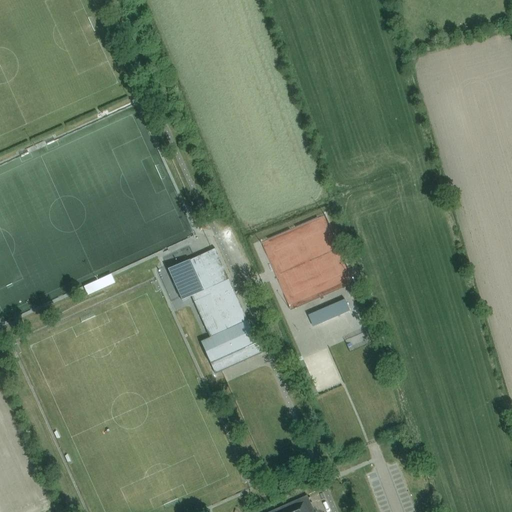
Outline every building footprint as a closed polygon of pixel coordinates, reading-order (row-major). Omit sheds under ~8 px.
[(209,260),(201,264),(211,286),(228,278),(216,249),(206,254),(209,260)] [(206,254),(168,271),(182,301),(192,297),(210,338),(201,342),(215,374),(262,353),(234,289),(231,290),(227,281),(229,280),(228,278),(211,286),(201,264),(209,260),(206,254)] [(279,280),(291,308),(351,284),(348,275),(348,272),(343,261),(329,260),(333,268),(325,272),(325,276),(317,279),(314,279),(303,284),(303,280),(297,280),(296,288),(289,287),(286,282),(290,280),(279,280)] [(341,298),(313,310),(318,321),(346,309),(341,298)] [(314,511),(307,495),(269,511),(314,511)]
